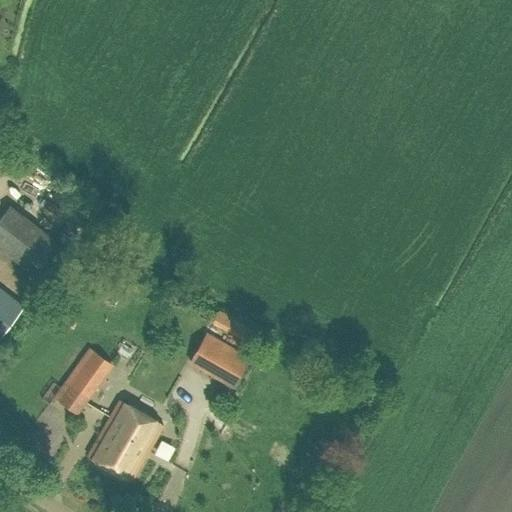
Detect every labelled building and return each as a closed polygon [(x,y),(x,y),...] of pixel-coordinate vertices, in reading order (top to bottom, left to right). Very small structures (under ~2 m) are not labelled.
[(0,250),(48,287),(73,254),(9,205),(0,217),(0,250)] [(0,290),(0,336),(22,307),(0,290)] [(164,348),(180,354),(191,329),(175,322),(164,348)] [(233,389),(250,359),(206,333),(189,363),(233,389)] [(77,365),(65,382),(54,398),(75,413),(87,397),(99,381),(77,365)] [(130,481),(163,425),(119,400),(87,456),(130,481)]
